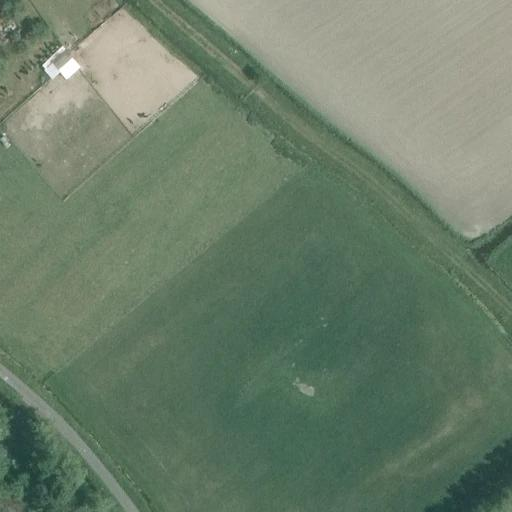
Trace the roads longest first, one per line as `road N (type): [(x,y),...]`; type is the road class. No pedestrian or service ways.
road 1 (track): [(511,312),(369,183),(319,153),(154,0)]
road 2 (unclassified): [(129,511),(59,426),(0,373)]
